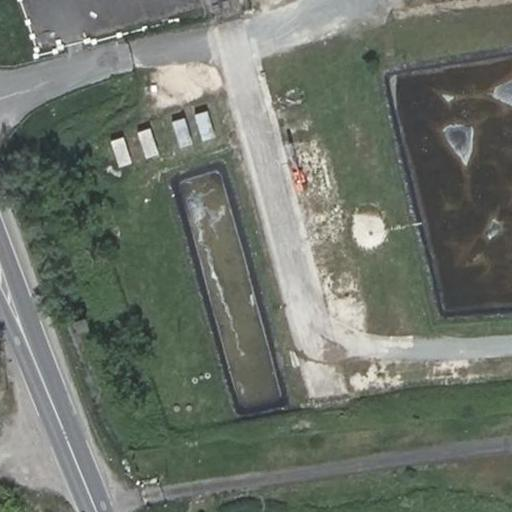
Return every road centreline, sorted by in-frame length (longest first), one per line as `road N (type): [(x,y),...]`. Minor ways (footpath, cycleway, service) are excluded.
road 1 (secondary): [(98,511),(0,268)]
road 2 (track): [(315,346),(511,343)]
road 3 (track): [(356,0),(334,23),(260,39),(232,36)]
